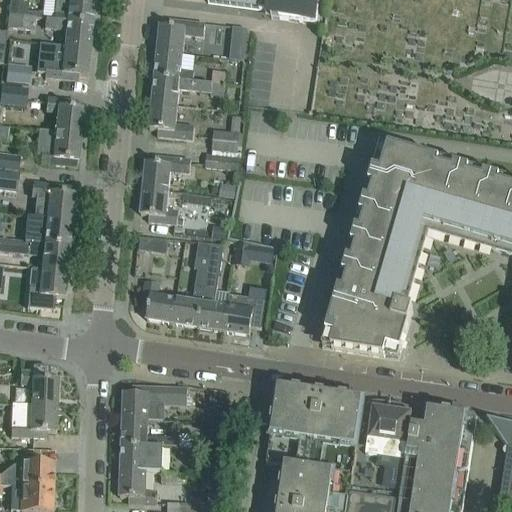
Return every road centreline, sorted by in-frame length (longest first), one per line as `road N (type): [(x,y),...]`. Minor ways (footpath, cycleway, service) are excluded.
road 1 (residential): [(511,408),(97,351)]
road 2 (residential): [(97,351),(135,0)]
road 3 (residential): [(91,511),(97,351)]
